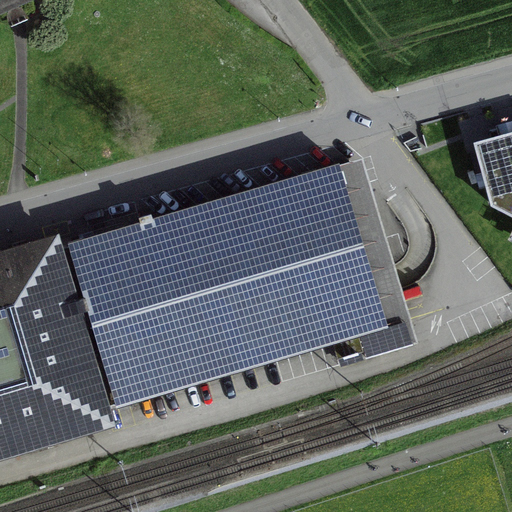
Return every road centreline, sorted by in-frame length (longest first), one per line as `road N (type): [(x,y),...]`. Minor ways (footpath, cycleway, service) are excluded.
road 1 (residential): [(0,223),(362,122)]
road 2 (residential): [(248,511),(511,426)]
road 3 (residential): [(362,122),(511,80)]
road 4 (residential): [(279,0),(362,122)]
